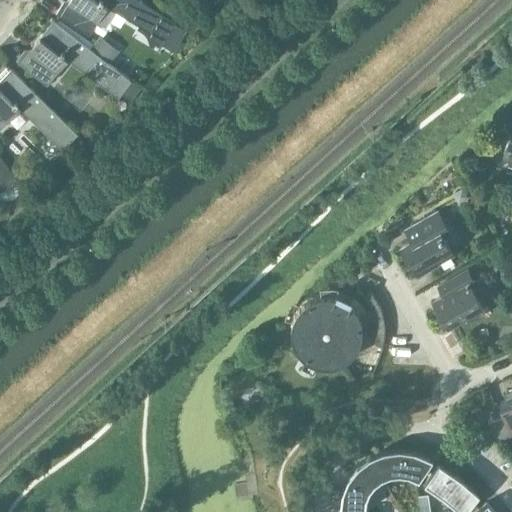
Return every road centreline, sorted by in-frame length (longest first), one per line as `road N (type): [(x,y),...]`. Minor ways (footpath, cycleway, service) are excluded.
road 1 (tertiary): [(0,289),(328,0)]
road 2 (residential): [(325,511),(341,463),(367,440),(440,435)]
road 3 (residential): [(460,377),(444,366),(383,264)]
